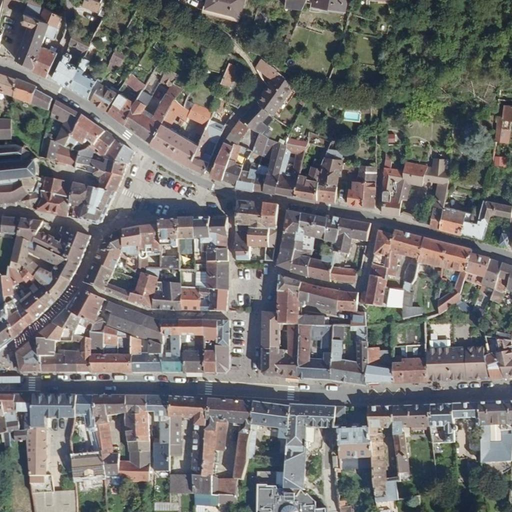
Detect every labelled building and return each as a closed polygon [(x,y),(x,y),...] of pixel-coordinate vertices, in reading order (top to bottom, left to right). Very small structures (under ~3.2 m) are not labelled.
[(16,4),(17,0),(4,0),(3,7),(8,8),(16,4)] [(52,4),(38,0),(28,0),(29,2),(45,8),(51,10),(52,4)] [(103,6),(104,0),(84,0),(83,4),(100,11),(103,6)] [(240,0),(202,0),(199,11),(235,21),(240,0)] [(305,0),(285,0),(284,6),(302,9),(306,0),(305,0)] [(344,0),(308,0),(308,3),(343,10),(344,0)] [(46,34),(51,21),(41,18),(45,8),(29,2),(26,8),(22,19),(24,23),(29,24),(21,46),(20,46),(16,59),(29,64),(33,66),(41,45),(46,34)] [(104,15),(108,8),(103,6),(100,11),(99,13),(104,15)] [(54,37),(62,15),(51,10),(45,8),(41,18),(51,21),(46,34),(54,37)] [(389,33),(391,25),(380,21),(377,30),(389,33)] [(86,52),(91,39),(74,30),(69,44),(86,52)] [(95,54),(101,44),(92,37),(91,39),(86,52),(80,66),(70,84),(90,95),(97,80),(83,73),(93,53),(95,54)] [(47,76),(58,51),(56,51),(50,48),(41,45),(33,66),(32,69),(47,76)] [(115,72),(127,55),(117,49),(107,68),(115,72)] [(80,66),(70,61),(73,54),(66,51),(53,76),(70,84),(80,66)] [(275,114),(295,85),(278,70),(278,69),(262,57),(256,66),(273,79),(259,100),(275,114)] [(352,72),(355,62),(339,60),(337,68),(352,72)] [(239,69),(225,63),(216,83),(231,89),(239,69)] [(137,76),(143,67),(138,64),(132,71),(137,76)] [(174,82),(179,73),(167,66),(162,78),(161,81),(170,86),(174,82)] [(141,93),(146,84),(147,83),(137,76),(132,71),(125,80),(141,93)] [(161,81),(162,78),(153,72),(147,83),(146,84),(156,89),(161,81)] [(15,99),(17,80),(8,78),(0,75),(0,100),(2,101),(4,95),(15,99)] [(37,90),(38,87),(34,85),(17,78),(17,80),(15,99),(32,106),(37,90)] [(92,97),(100,81),(97,80),(90,95),(92,97)] [(106,109),(118,91),(100,81),(92,97),(91,99),(106,109)] [(162,122),(170,108),(170,106),(176,97),(184,89),(174,82),(170,86),(156,111),(153,109),(151,114),(144,109),(156,89),(146,84),(141,93),(138,97),(137,97),(134,102),(124,123),(151,142),(162,122)] [(49,112),(53,99),(49,97),(37,90),(32,106),(49,112)] [(108,111),(120,93),(118,91),(106,109),(108,111)] [(124,123),(134,102),(120,92),(120,93),(108,111),(124,123)] [(305,105),(310,95),(306,93),(300,102),(305,105)] [(188,109),(185,106),(176,97),(170,106),(170,108),(177,113),(183,117),(188,109)] [(327,105),(329,99),(319,97),(317,102),(327,105)] [(189,116),(196,103),(187,98),(185,106),(188,109),(183,117),(186,120),(189,116)] [(83,116),(56,100),(50,118),(64,124),(56,142),(59,144),(65,147),(69,141),(83,116)] [(268,114),(253,101),(240,117),(259,133),(266,125),(262,121),(268,114)] [(199,144),(214,110),(212,109),(196,103),(189,116),(200,121),(194,135),(189,133),(187,137),(199,144)] [(374,112),(373,104),(363,104),(363,112),(369,112),(374,112)] [(511,105),(500,104),(499,119),(511,120),(511,105)] [(169,127),(177,113),(170,108),(162,122),(169,127)] [(218,141),(225,126),(217,122),(222,112),(214,110),(199,144),(190,165),(206,173),(212,155),(205,153),(211,138),(218,141)] [(86,139),(96,125),(83,116),(69,141),(75,145),(79,141),(83,143),(86,142),(88,140),(86,139)] [(0,139),(13,139),(12,120),(0,120),(0,139)] [(190,165),(199,144),(187,137),(169,127),(162,122),(151,142),(190,165)] [(248,129),(239,122),(225,139),(211,174),(232,181),(240,163),(237,161),(239,152),(246,157),(250,149),(239,143),(248,129)] [(98,140),(105,132),(96,125),(86,139),(88,140),(93,146),(98,140)] [(284,147),(256,135),(250,152),(268,159),(264,168),(276,172),(284,147)] [(59,144),(56,142),(44,137),(40,157),(47,158),(56,160),(59,144)] [(212,155),(218,141),(211,138),(205,153),(212,155)] [(285,138),(282,146),(293,149),(288,174),(276,173),(264,168),(261,173),(255,171),(250,188),(271,191),(272,190),(314,196),(316,179),(303,176),(305,172),(298,171),(305,141),(285,138)] [(129,165),(135,152),(117,139),(112,148),(105,159),(127,165),(129,165)] [(112,148),(98,140),(93,146),(99,152),(98,154),(105,159),(112,148)] [(35,186),(38,181),(38,168),(40,168),(40,166),(38,166),(35,159),(36,158),(36,155),(34,156),(30,151),(24,148),(19,145),(13,145),(13,143),(10,143),(10,146),(0,146),(0,144),(0,203),(4,204),(4,206),(6,206),(6,204),(14,204),(15,207),(17,206),(17,203),(18,202),(24,199),(27,196),(31,191),(35,186)] [(76,163),(79,153),(65,147),(59,144),(56,160),(47,158),(43,177),(46,177),(74,183),(76,169),(77,163),(76,163)] [(123,176),(127,165),(105,159),(104,163),(93,159),(95,152),(89,148),(79,153),(76,163),(77,163),(86,166),(123,176)] [(341,158),(322,156),(317,177),(334,181),(337,168),(340,168),(341,158)] [(496,166),(507,167),(508,158),(497,156),(496,166)] [(401,168),(380,167),(378,211),(396,215),(402,182),(420,185),(420,180),(433,184),(425,227),(458,234),(462,216),(463,209),(442,205),(448,175),(441,174),(443,160),(430,158),(427,172),(422,171),(424,164),(402,161),(401,168)] [(85,172),(86,166),(77,163),(76,169),(85,172)] [(256,168),(240,163),(232,181),(249,187),(255,171),(256,168)] [(372,208),(373,166),(355,164),(355,168),(351,170),(349,174),(345,174),(343,202),(372,208)] [(113,194),(123,176),(86,166),(85,172),(94,173),(95,176),(101,179),(99,189),(89,187),(89,186),(74,183),(46,177),(41,191),(42,197),(41,200),(36,211),(69,217),(70,204),(75,205),(73,218),(99,224),(113,194)] [(332,200),(333,185),(317,182),(315,197),(332,200)] [(32,210),(41,200),(42,197),(31,191),(27,196),(24,199),(18,202),(32,210)] [(474,218),(462,216),(458,234),(480,239),(490,212),(507,217),(508,203),(480,198),(474,218)] [(251,228),(253,202),(238,200),(237,208),(234,208),(234,212),(238,212),(236,230),(251,230),(251,228)] [(263,228),(264,203),(253,202),(251,228),(263,228)] [(277,229),(280,204),(264,203),(263,228),(277,229)] [(296,249),(302,213),(287,210),(282,249),(277,267),(297,274),(309,277),(310,258),(303,256),(304,249),(296,249)] [(325,240),(327,218),(302,213),(296,249),(304,249),(305,236),(325,240)] [(334,252),(342,219),(328,216),(327,218),(325,240),(325,248),(323,248),(322,254),(334,256),(334,255),(334,252)] [(17,236),(21,218),(3,217),(1,234),(17,236)] [(211,237),(211,217),(194,218),(195,239),(202,239),(202,253),(207,253),(207,249),(208,240),(211,237)] [(229,249),(228,217),(211,217),(211,237),(208,240),(207,249),(229,249)] [(32,244),(43,224),(46,224),(47,223),(21,218),(17,236),(17,238),(31,244),(32,244)] [(195,239),(194,218),(179,219),(179,247),(179,256),(181,270),(187,270),(185,240),(195,239)] [(179,247),(179,219),(159,219),(159,225),(162,246),(173,246),(174,247),(179,247)] [(367,243),(371,223),(342,219),(334,252),(350,255),(353,240),(367,243)] [(58,239),(43,231),(46,224),(43,224),(32,244),(38,247),(62,257),(67,244),(58,239)] [(162,246),(159,225),(141,227),(142,255),(148,252),(148,268),(162,269),(162,257),(162,246)] [(81,264),(92,236),(62,227),(58,239),(67,244),(62,257),(81,264)] [(142,255),(141,227),(123,230),(123,252),(128,255),(142,255)] [(273,261),(277,229),(263,228),(251,228),(251,230),(251,234),(251,247),(266,247),(265,261),(273,261)] [(123,252),(123,230),(107,237),(100,250),(123,252)] [(419,264),(424,238),(395,230),(394,235),(390,269),(389,276),(396,278),(400,255),(413,258),(411,263),(409,263),(405,272),(403,281),(405,282),(405,281),(412,285),(416,281),(419,264)] [(390,269),(394,235),(380,231),(373,265),(390,269)] [(508,246),(509,234),(503,232),(500,243),(508,246)] [(251,247),(251,234),(236,234),(238,260),(251,260),(251,247)] [(27,257),(31,244),(17,238),(14,253),(27,257)] [(467,273),(471,254),(472,250),(424,238),(419,264),(460,272),(454,290),(439,301),(440,315),(455,305),(460,301),(460,300),(467,273)] [(81,264),(62,257),(38,247),(36,256),(56,265),(53,272),(71,281),(81,264)] [(228,262),(229,249),(207,249),(207,253),(207,261),(228,262)] [(115,272),(123,252),(100,250),(93,263),(115,272)] [(44,271),(35,263),(35,262),(27,257),(14,253),(13,257),(35,278),(41,269),(44,271)] [(333,264),(334,256),(322,254),(322,261),(310,258),(309,277),(331,283),(331,280),(333,267),(333,264)] [(485,279),(490,259),(471,254),(467,273),(485,279)] [(143,268),(142,255),(128,255),(127,266),(138,273),(143,268)] [(341,264),(342,256),(334,255),(334,256),(333,264),(341,264)] [(11,268),(13,257),(7,256),(4,266),(11,268)] [(181,270),(179,256),(162,257),(162,269),(181,270)] [(35,278),(13,257),(11,268),(17,269),(25,279),(34,292),(47,309),(56,301),(35,278)] [(495,291),(502,263),(490,259),(485,279),(482,286),(495,291)] [(229,273),(228,262),(207,261),(207,272),(229,273)] [(71,281),(53,272),(47,269),(35,262),(35,263),(44,271),(69,284),(71,281)] [(153,307),(159,282),(160,277),(159,277),(147,273),(142,272),(132,293),(110,284),(115,272),(93,263),(85,281),(84,283),(86,284),(128,302),(129,299),(153,307)] [(511,266),(502,263),(495,291),(490,301),(499,305),(504,294),(503,293),(507,281),(509,282),(507,291),(511,291),(511,266)] [(386,288),(389,276),(390,269),(373,265),(369,295),(362,293),(361,304),(384,307),(386,288)] [(25,279),(17,269),(11,268),(4,266),(2,274),(3,282),(5,299),(8,298),(15,296),(14,287),(25,279)] [(356,283),(357,269),(333,267),(331,280),(343,283),(350,283),(356,283)] [(159,277),(162,269),(148,268),(147,268),(147,273),(159,277)] [(44,271),(41,269),(35,278),(56,301),(69,284),(44,271)] [(207,289),(207,272),(196,271),(196,288),(207,289)] [(229,290),(229,273),(207,272),(207,289),(229,290)] [(337,311),(339,291),(295,280),(280,275),(278,314),(280,314),(279,324),(280,324),(288,324),(301,325),(326,326),(326,317),(304,317),(305,316),(300,316),(300,309),(304,308),(307,305),(307,302),(337,311)] [(411,293),(412,285),(405,281),(405,282),(404,291),(405,291),(405,292),(411,293)] [(7,317),(5,299),(3,282),(0,282),(0,349),(14,339),(7,317)] [(182,310),(182,287),(182,283),(159,282),(153,307),(153,309),(182,310)] [(228,312),(229,290),(207,289),(196,288),(182,287),(182,310),(228,312)] [(99,332),(104,322),(103,320),(97,318),(105,299),(82,288),(67,309),(95,324),(92,332),(91,339),(92,347),(104,348),(104,345),(104,333),(103,333),(99,332)] [(405,292),(405,291),(404,291),(391,289),(388,308),(403,309),(405,292)] [(47,309),(34,292),(29,297),(23,290),(17,295),(37,319),(47,309)] [(358,312),(358,294),(339,291),(337,311),(354,312),(358,312)] [(413,307),(415,293),(411,293),(405,292),(403,309),(403,319),(423,315),(424,308),(413,307)] [(37,319),(17,295),(15,296),(8,298),(30,326),(37,319)] [(30,326),(8,298),(5,299),(7,317),(14,339),(30,326)] [(460,310),(465,304),(460,300),(460,301),(455,305),(460,310)] [(337,311),(307,302),(307,305),(337,314),(337,311)] [(164,346),(162,321),(112,303),(110,307),(114,308),(116,309),(117,313),(114,327),(151,341),(164,346)] [(114,327),(117,313),(116,309),(114,308),(112,313),(107,324),(114,327)] [(95,324),(67,309),(54,323),(75,331),(74,334),(84,336),(84,337),(87,329),(92,332),(95,324)] [(367,327),(366,313),(358,312),(354,312),(352,327),(367,327)] [(279,324),(280,314),(278,314),(264,313),(263,344),(281,343),(281,328),(280,324),(279,324)] [(481,320),(471,313),(469,319),(478,328),(481,320)] [(181,351),(181,320),(162,321),(164,346),(163,373),(183,373),(184,352),(181,351)] [(219,344),(218,320),(181,320),(181,351),(184,352),(183,373),(205,373),(206,344),(219,344)] [(230,346),(229,320),(218,320),(219,344),(218,346),(230,346)] [(60,341),(64,331),(71,333),(71,335),(73,335),(72,342),(83,342),(84,336),(74,334),(75,331),(54,323),(35,338),(38,339),(40,356),(56,356),(57,341),(60,341)] [(298,378),(301,325),(288,324),(288,328),(288,347),(281,348),(263,349),(263,373),(266,376),(298,378)] [(335,326),(326,326),(301,325),(298,378),(331,379),(335,326)] [(123,332),(104,326),(103,333),(104,333),(120,335),(123,332)] [(368,349),(367,327),(352,327),(350,327),(350,331),(357,331),(358,363),(343,360),(344,327),(335,326),(331,379),(367,386),(367,383),(367,366),(369,366),(368,349)] [(72,342),(73,335),(71,335),(71,333),(64,331),(60,341),(72,342)] [(133,373),(132,337),(120,335),(104,333),(104,345),(118,346),(118,354),(92,354),(92,373),(133,373)] [(92,347),(91,339),(84,337),(84,336),(83,342),(82,351),(80,373),(92,373),(92,354),(92,347)] [(141,354),(141,342),(140,340),(132,337),(133,373),(147,373),(147,354),(141,354)] [(58,373),(56,356),(40,356),(38,339),(35,338),(17,353),(21,373),(58,373)] [(505,379),(497,355),(500,353),(496,338),(493,341),(492,345),(486,347),(489,355),(491,379),(505,379)] [(511,343),(511,342),(511,341),(496,338),(500,353),(497,355),(505,379),(511,378),(511,343)] [(453,348),(453,340),(433,340),(433,348),(453,348)] [(163,373),(164,346),(151,341),(150,354),(147,354),(147,373),(163,373)] [(230,370),(230,346),(218,346),(219,344),(206,344),(205,373),(227,373),(230,370)] [(491,379),(489,355),(486,356),(484,346),(453,348),(433,348),(427,349),(427,359),(428,381),(428,382),(491,379)] [(394,364),(394,353),(380,354),(380,348),(368,349),(369,366),(367,366),(367,383),(394,382),(394,364)] [(80,373),(82,351),(65,351),(65,354),(59,354),(60,373),(80,373)] [(428,381),(427,359),(403,360),(403,364),(394,364),(394,382),(428,381)] [(27,441),(26,430),(25,430),(19,431),(17,413),(15,395),(0,395),(0,408),(8,433),(3,433),(5,446),(6,460),(17,459),(16,442),(27,441)] [(32,430),(33,396),(15,395),(17,413),(25,413),(25,430),(26,430),(32,430)] [(47,427),(46,418),(75,418),(75,414),(77,396),(33,396),(32,430),(26,430),(27,441),(29,469),(34,511),(77,511),(77,490),(54,492),(52,476),(46,476),(47,427)] [(95,427),(93,396),(77,396),(75,414),(88,416),(89,428),(88,429),(95,457),(72,458),(74,479),(106,477),(102,451),(95,427)] [(112,447),(108,417),(106,396),(93,396),(95,427),(102,451),(113,451),(115,451),(115,447),(112,447)] [(125,414),(124,396),(106,396),(108,417),(125,414)] [(149,482),(150,463),(147,413),(147,396),(124,396),(125,414),(128,452),(130,452),(130,461),(119,461),(120,482),(149,482)] [(169,416),(169,397),(147,396),(147,413),(155,412),(155,422),(161,422),(161,439),(154,439),(154,472),(170,472),(170,456),(170,417),(169,416)] [(202,469),(208,400),(169,397),(169,416),(170,417),(170,456),(180,456),(180,417),(196,418),(191,476),(184,476),(184,494),(195,494),(195,476),(201,476),(202,469)] [(225,452),(226,423),(227,401),(208,400),(202,469),(212,469),(212,464),(216,464),(216,454),(213,454),(213,451),(225,452)] [(511,423),(511,401),(479,403),(480,425),(488,425),(501,424),(511,423)] [(237,496),(236,478),(242,479),(247,459),(252,403),(234,402),(233,424),(241,424),(235,478),(227,479),(227,495),(236,495),(237,496)] [(287,439),(290,408),(252,403),(247,459),(254,459),(257,426),(281,428),(279,438),(287,439)] [(480,425),(479,403),(453,404),(453,419),(475,417),(476,421),(476,425),(476,427),(480,427),(480,425)] [(453,419),(453,404),(430,405),(429,427),(433,444),(455,443),(454,432),(458,430),(457,426),(454,426),(453,419)] [(308,449),(308,444),(307,443),(308,428),(326,429),(327,407),(290,405),(290,408),(287,439),(286,461),(285,489),(278,489),(278,486),(268,486),(268,485),(257,485),(256,511),(326,511),(327,509),(317,509),(316,501),(308,494),(306,495),(302,491),(300,490),(300,481),(304,481),(306,449),(308,449)] [(429,427),(430,405),(393,407),(393,428),(393,436),(399,474),(410,473),(405,433),(403,433),(403,427),(429,427)] [(335,429),(336,407),(327,407),(326,429),(335,429)] [(372,457),(370,429),(369,429),(348,429),(345,407),(336,407),(335,429),(338,429),(337,442),(339,443),(340,456),(340,458),(372,457)] [(393,428),(393,407),(368,407),(369,429),(370,429),(372,457),(373,464),(376,503),(399,501),(396,482),(387,483),(387,479),(383,434),(380,434),(380,428),(393,428)] [(511,423),(501,424),(502,441),(490,442),(490,435),(489,435),(488,425),(480,425),(480,427),(481,441),(481,451),(482,463),(495,462),(495,460),(507,459),(507,461),(511,460),(511,423)] [(481,451),(481,441),(471,441),(470,451),(481,451)] [(119,461),(118,454),(113,454),(113,451),(102,451),(106,477),(105,486),(120,486),(120,482),(119,461)] [(236,503),(236,495),(227,495),(227,479),(218,479),(212,476),(201,476),(195,476),(195,494),(195,505),(218,506),(218,502),(236,503)] [(346,507),(346,499),(338,500),(339,508),(346,507)] [(170,511),(170,503),(154,503),(154,511),(170,511)]
